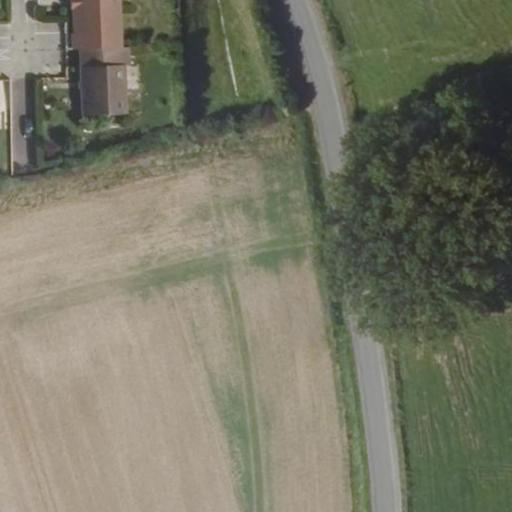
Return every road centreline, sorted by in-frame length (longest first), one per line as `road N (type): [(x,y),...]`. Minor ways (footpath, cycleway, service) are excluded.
road 1 (unclassified): [(384,511),(323,112)]
road 2 (residential): [(19,0),(22,133)]
